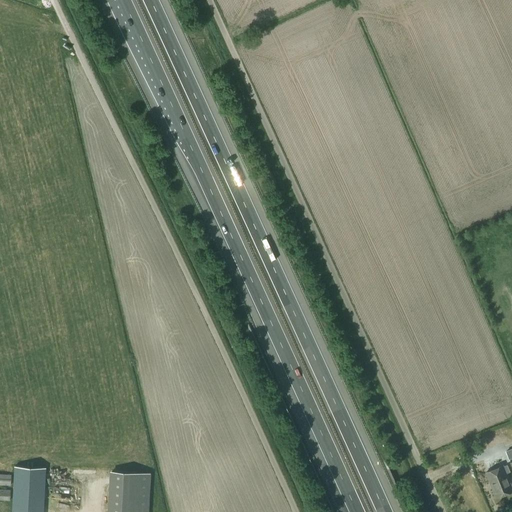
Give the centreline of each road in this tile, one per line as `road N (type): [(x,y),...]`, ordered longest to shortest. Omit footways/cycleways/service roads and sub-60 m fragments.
road 1 (motorway): [(382,511),(148,0)]
road 2 (motorway): [(122,0),(356,511)]
